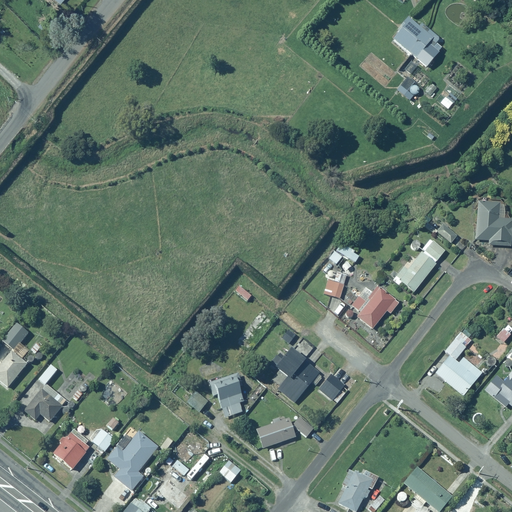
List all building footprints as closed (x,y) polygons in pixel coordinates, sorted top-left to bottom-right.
[(400,32),(393,40),(422,63),(441,39),(421,24),(419,27),(408,19),(398,31),(400,32)] [(416,68),(408,77),(432,96),(440,87),(416,68)] [(511,220),(500,220),(500,202),(477,201),(476,241),(489,241),(489,246),(510,247),(511,237),(511,236),(511,220)] [(428,222),(424,226),(435,235),(437,233),(451,245),(459,236),(444,224),(438,231),(428,222)] [(402,283),(414,293),(437,265),(435,264),(445,252),(430,240),(421,250),(425,252),(423,255),(421,254),(408,271),(403,267),(392,280),(399,286),(402,283)] [(343,243),(338,250),(346,255),(351,249),(343,243)] [(335,251),(329,259),(336,265),(342,258),(335,251)] [(328,281),(323,295),(339,299),(348,275),(336,272),(333,283),(328,281)] [(239,286),(235,291),(248,301),(252,296),(239,286)] [(344,294),(338,301),(345,307),(337,318),(354,331),(359,325),(351,319),(357,311),(360,314),(357,318),(372,330),(387,313),(390,316),(399,304),(378,287),(373,294),(366,288),(354,303),(344,294)] [(261,312),(235,342),(247,352),(272,322),(261,312)] [(1,342),(12,350),(27,332),(16,323),(1,342)] [(290,329),(281,339),(294,350),(302,340),(290,329)] [(501,330),(494,339),(503,345),(505,343),(511,347),(511,334),(511,337),(501,330)] [(450,356),(455,360),(471,341),(460,332),(444,352),(450,356)] [(38,341),(30,349),(35,354),(44,346),(38,341)] [(279,387),(277,390),(295,404),(312,382),(316,386),(323,378),(318,374),(319,372),(291,349),(284,357),(279,353),(269,365),(277,371),(270,380),(279,387)] [(11,352),(0,365),(0,381),(8,388),(26,364),(11,352)] [(455,360),(450,356),(435,374),(464,397),(482,375),(463,359),(459,364),(455,360)] [(52,363),(38,380),(45,386),(58,372),(55,369),(57,367),(52,363)] [(497,377),(484,391),(506,409),(509,405),(511,407),(511,373),(504,383),(497,377)] [(238,374),(209,384),(213,397),(217,396),(223,417),(245,410),(239,387),(242,386),(238,374)] [(331,402),(333,400),(338,404),(343,397),(338,393),(344,387),(331,376),(318,391),(331,402)] [(64,400),(47,385),(42,391),(41,390),(24,411),(35,420),(41,414),(50,422),(62,407),(59,405),(64,400)] [(209,402),(196,392),(189,401),(202,411),(209,402)] [(113,418),(107,425),(112,430),(119,423),(113,418)] [(274,425),(257,431),(264,449),(296,438),(294,429),(304,437),(309,430),(306,428),(308,425),(299,418),(292,425),(291,420),(281,423),(279,418),(273,421),(274,425)] [(89,440),(104,452),(114,439),(102,430),(99,434),(95,431),(89,440)] [(117,447),(107,459),(120,470),(114,477),(130,491),(144,475),(139,471),(159,448),(140,432),(123,451),(117,447)] [(61,445),(53,455),(72,470),(90,449),(71,433),(67,439),(63,436),(58,443),(61,445)] [(166,479),(155,493),(165,501),(167,498),(182,510),(193,497),(176,483),(188,469),(178,461),(165,478),(166,479)] [(229,461),(219,474),(231,484),(241,471),(229,461)] [(416,469),(403,484),(437,511),(439,511),(452,497),(416,469)] [(346,487),(338,505),(353,511),(356,511),(363,499),(367,501),(378,478),(365,472),(363,477),(350,471),(343,486),(346,487)] [(379,497),(368,509),(371,511),(374,511),(384,502),(379,497)] [(136,498),(124,511),(148,511),(151,510),(136,498)]
